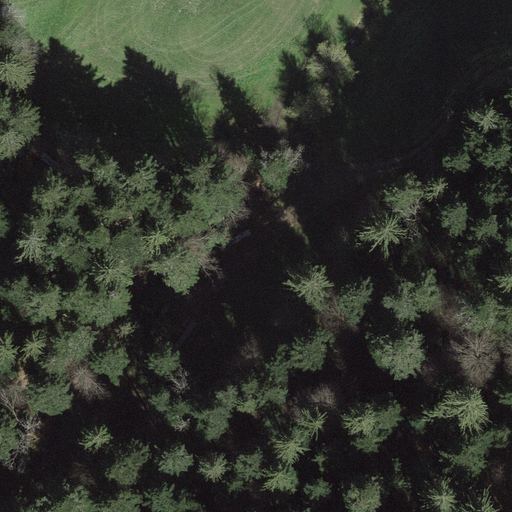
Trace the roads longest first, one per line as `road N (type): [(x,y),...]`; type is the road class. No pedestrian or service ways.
road 1 (track): [(329,191),(280,221),(214,283),(152,367),(41,482)]
road 2 (track): [(329,191),(429,144),(476,85),(511,68)]
